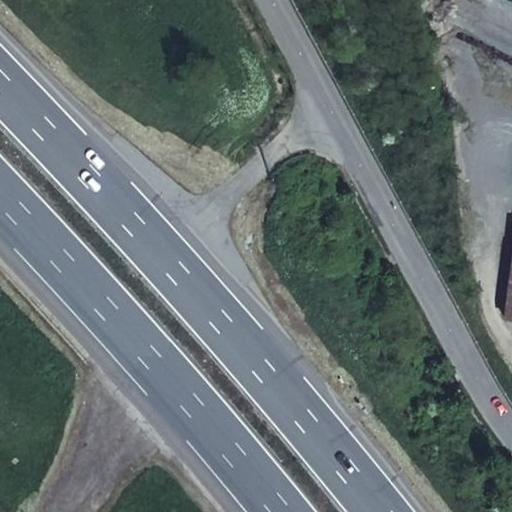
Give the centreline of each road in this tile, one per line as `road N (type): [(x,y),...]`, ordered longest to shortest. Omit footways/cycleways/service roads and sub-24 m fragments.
road 1 (motorway): [(380,511),(176,270),(0,83)]
road 2 (secondary): [(268,0),(511,428)]
road 3 (motorway): [(0,194),(280,511)]
